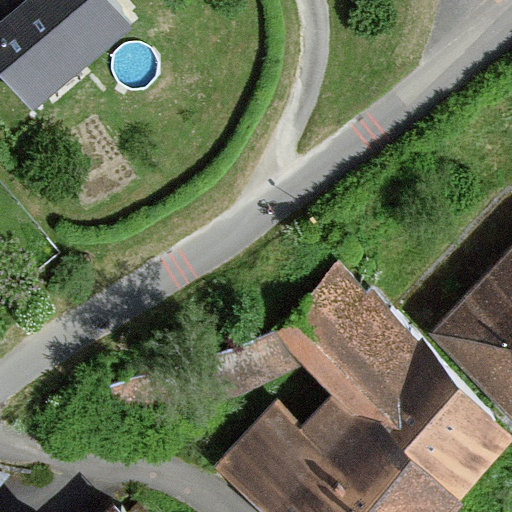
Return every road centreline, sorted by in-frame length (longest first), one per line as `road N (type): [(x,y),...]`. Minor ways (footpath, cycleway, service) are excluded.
road 1 (residential): [(0,381),(350,150),(511,20)]
road 2 (residential): [(0,451),(115,471),(195,494),(221,511)]
